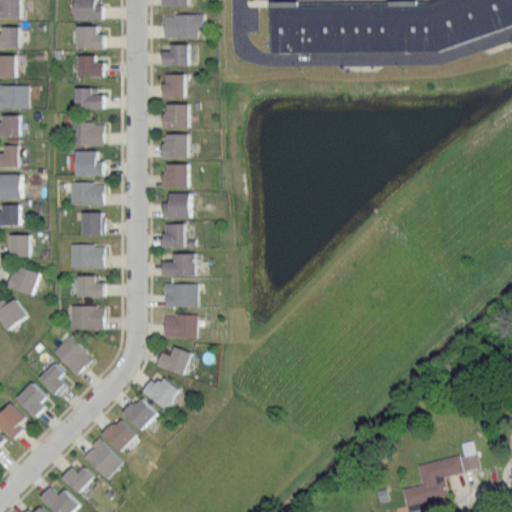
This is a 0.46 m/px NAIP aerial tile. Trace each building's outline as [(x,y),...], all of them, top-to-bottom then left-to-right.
[(0,1),(0,17),(27,18),(26,0),(6,0),(6,1),(0,1)] [(80,0),(80,20),(109,20),(109,5),(105,5),(105,0),(80,0)] [(276,53),(276,8),(436,6),(453,0),(511,0),(511,27),(442,52),(276,53)] [(167,16),(207,14),(207,39),(167,38),(167,16)] [(82,24),(82,47),(109,47),(110,31),(105,31),(105,24),(82,24)] [(0,31),(0,46),(25,46),(26,26),(9,25),(8,31),(0,31)] [(168,48),(168,65),(198,65),(197,43),(176,43),(177,48),(168,48)] [(0,53),(0,78),(21,78),(21,53),(0,53)] [(83,54),(83,76),(111,77),(110,60),(103,59),(103,54),(83,54)] [(170,74),(168,98),(191,98),(191,73),(170,74)] [(0,84),(0,107),(32,108),(33,84),(0,84)] [(81,86),(81,107),(110,108),(109,94),(100,94),(100,87),(81,86)] [(174,103),(173,108),(169,114),(169,127),(195,128),(195,102),(174,103)] [(0,121),(0,133),(25,133),(27,114),(8,114),(8,121),(0,121)] [(86,120),(82,120),(82,144),(109,144),(109,123),(99,123),(99,120),(86,120)] [(167,141),(168,156),(194,157),(194,132),(173,132),(173,138),(170,138),(170,140),(167,141)] [(1,150),(1,166),(26,165),(26,144),(9,144),(9,150),(1,150)] [(82,148),(81,175),(109,175),(109,160),(103,159),(103,149),(82,148)] [(168,172),(168,187),(194,187),(194,162),(173,161),(172,168),(170,171),(168,172)] [(0,182),(0,196),(27,196),(27,171),(7,172),(7,183),(0,182)] [(75,181),(75,205),(110,205),(110,185),(99,184),(99,181),(75,181)] [(167,201),(167,218),(196,218),(196,191),(175,190),(175,201),(167,201)] [(0,210),(0,225),(24,225),(24,200),(5,199),(5,210),(0,210)] [(88,211),(87,236),(108,236),(108,212),(88,211)] [(169,222),(168,247),(191,247),(191,222),(169,222)] [(12,257),(13,233),(37,233),(37,258),(12,257)] [(74,243),(74,269),(109,269),(109,245),(74,243)] [(169,260),(169,275),(202,276),(201,252),(180,252),(179,260),(169,260)] [(14,283),(20,271),(23,271),(27,266),(44,271),(38,295),(14,283)] [(84,273),(84,296),(112,297),(111,282),(102,281),(102,274),(84,273)] [(168,282),(168,292),(171,293),(172,306),(202,307),(202,282),(168,282)] [(0,310),(0,304),(10,298),(12,302),(20,297),(34,315),(14,329),(0,310)] [(74,305),(75,328),(109,329),(109,305),(74,305)] [(169,315),(169,337),(202,338),(202,315),(188,313),(169,315)] [(57,353),(73,335),(100,360),(83,376),(57,353)] [(169,351),(163,366),(191,375),(198,352),(180,345),(178,352),(169,351)] [(44,379),(61,362),(70,369),(66,376),(76,384),(62,396),(44,379)] [(149,390),(159,378),(163,380),(165,378),(169,379),(170,376),(190,391),(173,409),(149,390)] [(21,399),(38,381),(54,395),(49,399),(56,407),(42,419),(21,399)] [(128,413),(147,396),(164,412),(147,430),(128,413)] [(0,420),(0,417),(15,400),(38,420),(20,440),(0,420)] [(108,432),(124,417),(143,435),(126,452),(108,432)] [(0,427),(12,438),(4,446),(9,451),(0,459),(0,427)] [(88,456),(102,438),(127,465),(112,480),(88,456)] [(478,467),(472,439),(460,441),(463,453),(417,462),(421,483),(402,487),(405,504),(446,495),(442,474),(478,467)] [(67,474),(79,464),(83,470),(90,465),(104,479),(87,496),(67,474)] [(61,511),(46,496),(58,485),(66,492),(71,488),(86,502),(76,511),(61,511)]
